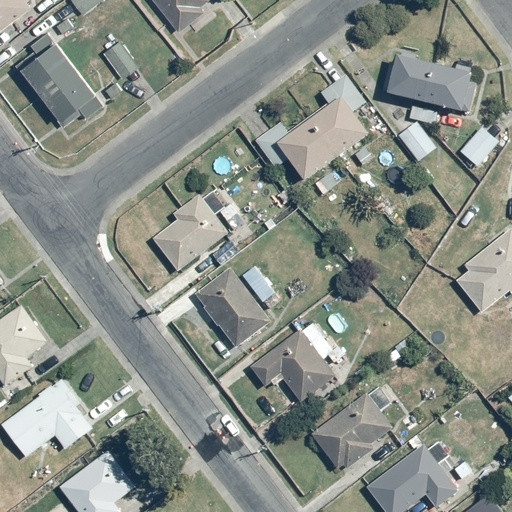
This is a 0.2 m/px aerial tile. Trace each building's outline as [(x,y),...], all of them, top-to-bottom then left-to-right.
[(0,0),(0,30),(1,32),(35,5),(31,0),(0,0)] [(105,0),(76,0),(86,14),(105,0)] [(205,2),(207,0),(158,0),(182,31),(211,9),(205,2)] [(31,85),(37,80),(67,120),(102,93),(62,42),(53,29),(32,44),(36,49),(16,65),(31,85)] [(143,64),(123,39),(105,53),(125,78),(143,64)] [(478,73),(473,72),(476,60),(461,57),(458,68),(419,59),(420,54),(402,50),(399,64),(390,62),(383,92),(469,112),(478,73)] [(365,101),(348,77),(325,93),(333,104),(291,134),(284,123),(258,142),(277,168),(293,157),(310,182),(374,136),(354,109),(365,101)] [(439,147),(419,121),(401,135),(421,161),(439,147)] [(501,141),(483,126),(462,151),(480,166),(501,141)] [(239,214),(217,184),(178,214),(181,218),(156,236),(181,270),(230,233),(224,225),(239,214)] [(510,292),(511,294),(511,228),(466,265),(470,269),(457,279),(484,313),(510,292)] [(272,322),(232,268),(198,293),(238,347),(272,322)] [(50,342),(25,306),(0,323),(0,374),(8,385),(35,366),(29,357),(50,342)] [(326,338),(314,321),(254,367),(270,389),(286,377),(304,402),(338,376),(315,346),(326,338)] [(96,428),(61,381),(4,424),(29,457),(58,436),(68,449),(96,428)] [(392,404),(376,384),(313,434),(341,470),(396,428),(383,411),(392,404)] [(455,457),(442,439),(429,449),(424,443),(368,484),(389,511),(403,511),(428,494),(438,507),(456,494),(462,502),(484,486),(460,453),(455,457)] [(139,493),(108,451),(62,485),(81,511),(122,511),(123,511),(119,507),(139,493)] [(505,511),(490,492),(464,511),(505,511)]
